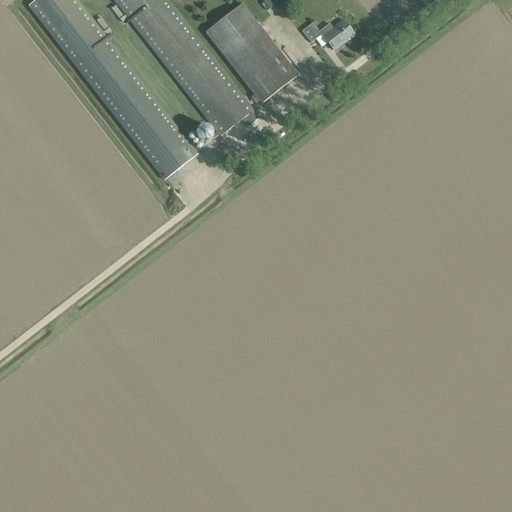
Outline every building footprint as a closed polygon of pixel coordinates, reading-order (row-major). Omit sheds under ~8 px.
[(76,0),(36,0),(29,6),(165,180),(197,155),(76,0)] [(114,0),(134,26),(221,137),(243,120),(248,127),(258,119),(166,1),(165,0),(114,0)] [(268,0),(266,0),(261,4),(267,11),(273,6),(268,0)] [(205,33),(262,104),(298,76),(241,4),(205,33)] [(306,28),(301,32),(310,43),(315,39),(321,35),(333,50),(353,34),(354,34),(343,20),(342,20),(343,21),(333,29),(329,24),(319,32),(312,23),(306,28)] [(291,24),(283,31),(295,43),(303,36),(291,24)] [(203,129),(202,129),(201,130),(200,131),(199,131),(199,132),(198,133),(198,134),(197,134),(197,135),(197,136),(197,137),(197,138),(197,139),(197,140),(198,141),(198,142),(199,143),(200,144),(201,144),(202,145),(203,145),(204,146),(205,146),(207,146),(208,146),(209,145),(210,145),(211,144),(212,143),(213,142),(214,141),(214,140),(214,139),(215,137),(215,136),(214,135),(214,134),(213,133),(213,132),(212,131),(211,130),(210,129),(209,129),(208,129),(207,128),(206,128),(205,128),(204,129),(203,129)]
